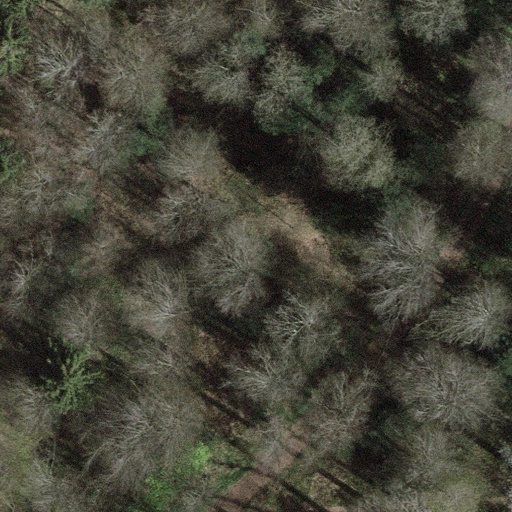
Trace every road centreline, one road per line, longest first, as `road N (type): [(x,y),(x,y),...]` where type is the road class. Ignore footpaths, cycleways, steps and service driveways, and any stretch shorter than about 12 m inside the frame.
road 1 (track): [(184,511),(425,281),(511,125)]
road 2 (track): [(0,300),(32,441),(32,511)]
